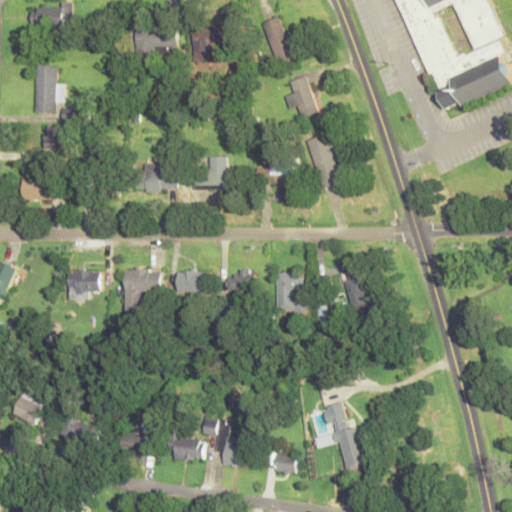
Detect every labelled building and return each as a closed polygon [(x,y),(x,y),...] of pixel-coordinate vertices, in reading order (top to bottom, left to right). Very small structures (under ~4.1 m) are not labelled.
[(401,0),(442,109),(464,101),(465,104),(511,86),(511,70),(500,38),(486,0),(401,0)] [(34,28),(74,28),(74,5),(34,5),(34,28)] [(278,62),(296,55),(280,16),(263,23),(278,62)] [(178,48),(178,26),(136,27),(136,56),(167,56),(167,48),(178,48)] [(238,28),(194,28),(194,60),(222,60),(222,48),(238,48),(238,28)] [(57,112),(57,102),(67,102),(67,83),(58,83),(58,65),(37,65),(37,112),(57,112)] [(294,92),(286,95),(290,109),(299,106),(303,116),(319,111),(307,76),(290,81),(294,92)] [(66,147),(66,127),(45,127),(45,147),(66,147)] [(329,134),(309,139),(322,188),(342,182),(329,134)] [(196,188),(232,188),(232,156),(205,156),(205,165),(196,165),(196,188)] [(260,167),(260,186),(300,187),(300,168),(292,167),(292,159),(271,159),(271,168),(260,167)] [(165,162),(140,163),(140,191),(179,190),(178,170),(165,171),(165,162)] [(124,177),(82,177),(82,197),(124,197),(124,177)] [(24,200),(59,200),(59,178),(24,178),(24,200)] [(19,267),(0,259),(0,304),(3,305),(19,267)] [(127,311),(145,311),(145,290),(164,290),(164,269),(127,269),(127,311)] [(71,298),(92,298),(92,290),(103,290),(103,270),(71,270),(71,298)] [(179,291),(211,291),(211,270),(179,270),(179,291)] [(229,271),(229,291),(256,291),(256,271),(229,271)] [(280,272),(280,309),(304,309),(304,303),(298,303),(298,293),(305,293),(305,272),(280,272)] [(346,278),(355,312),(373,308),(365,273),(346,278)] [(35,423),(47,398),(27,388),(14,413),(35,423)] [(365,424),(350,428),(345,402),(327,406),(333,433),(316,437),(319,448),(342,443),(347,469),(373,463),(365,424)] [(102,430),(82,420),(86,412),(74,406),(61,431),(94,448),(102,430)] [(149,431),(161,433),(163,414),(146,412),(143,432),(125,430),(123,449),(147,452),(149,431)] [(205,433),(216,435),(217,424),(207,422),(205,433)] [(247,466),(251,440),(228,437),(228,432),(221,431),(218,451),(226,451),(225,463),(247,466)] [(207,438),(173,436),(172,448),(177,449),(176,459),(205,461),(207,438)] [(300,453),(280,451),(277,471),(297,474),(300,453)] [(35,511),(39,505),(19,497),(12,511),(35,511)]
